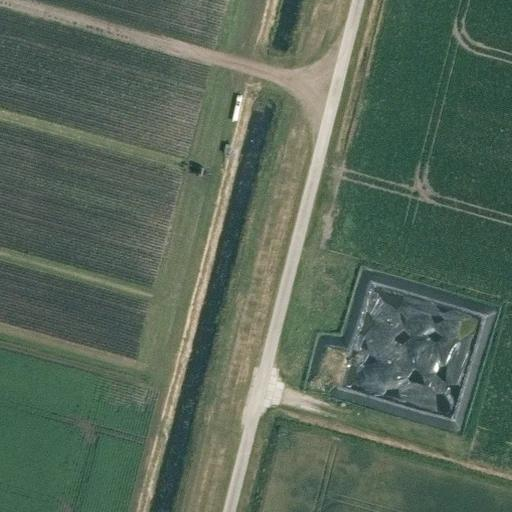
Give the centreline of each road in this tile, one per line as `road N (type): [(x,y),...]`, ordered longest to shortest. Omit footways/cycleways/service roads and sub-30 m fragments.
road 1 (unclassified): [(229,511),(358,0)]
road 2 (unknown): [(13,0),(335,88)]
